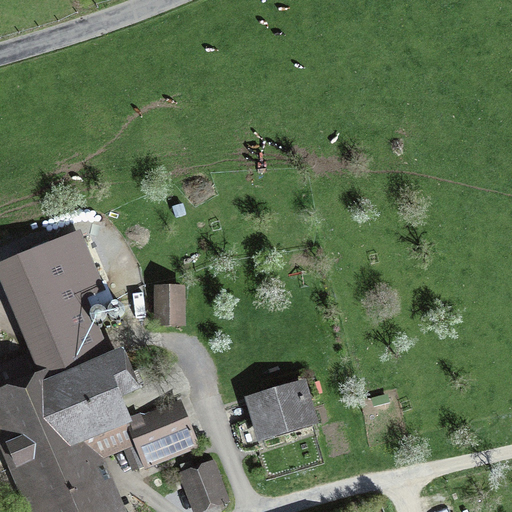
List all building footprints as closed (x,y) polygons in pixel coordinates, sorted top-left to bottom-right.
[(50,378),(111,353),(99,324),(93,324),(89,314),(93,308),(89,298),(106,291),(81,230),(0,262),(0,281),(30,354),(38,374),(46,370),(50,378)] [(155,276),(158,275),(161,274),(163,272),(164,269),(165,266),(164,263),(162,261),(160,259),(157,258),(154,258),(152,258),(149,260),(147,263),(146,266),(147,268),(148,271),(150,274),(152,275),(155,276)] [(160,317),(181,317),(181,291),(160,291),(160,317)] [(131,422),(121,398),(141,389),(123,348),(111,353),(50,378),(46,370),(38,374),(30,354),(0,366),(0,451),(25,511),(129,511),(108,461),(136,449),(126,424),(131,422)] [(279,395),(253,403),(263,435),(311,421),(308,412),(312,411),(309,401),(305,402),(301,389),(286,393),(284,388),(277,390),(279,395)] [(126,424),(136,449),(145,470),(199,448),(181,402),(131,422),(126,424)] [(185,477),(196,509),(222,500),(210,468),(185,477)]
